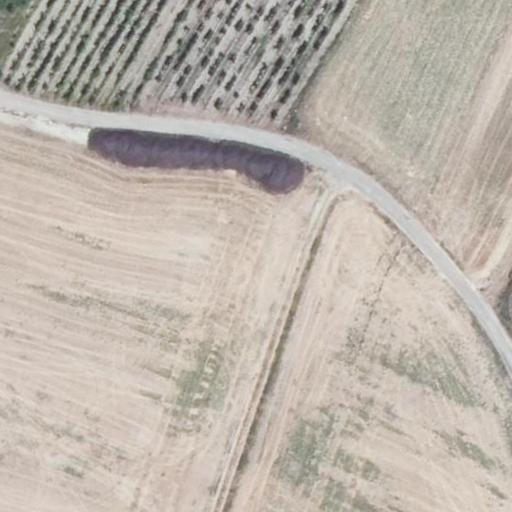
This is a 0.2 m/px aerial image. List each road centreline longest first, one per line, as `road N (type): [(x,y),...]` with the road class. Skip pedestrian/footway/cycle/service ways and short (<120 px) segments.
road 1 (unclassified): [(0,98),(271,140),(330,161),(373,188),(446,259),(511,357)]
road 2 (track): [(330,161),(216,511)]
